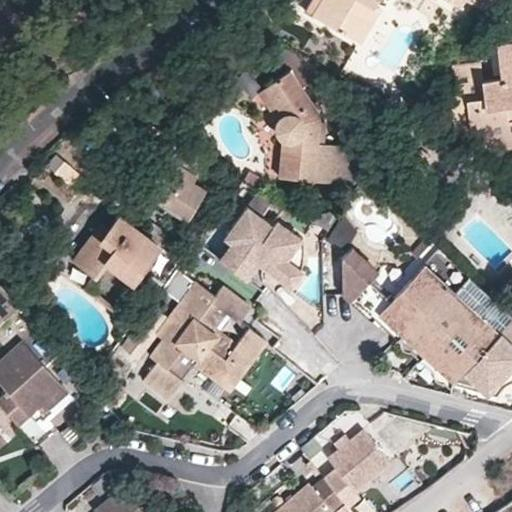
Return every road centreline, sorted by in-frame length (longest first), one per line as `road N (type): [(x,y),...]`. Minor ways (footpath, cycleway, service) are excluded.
road 1 (residential): [(33,511),(93,461),(121,453),(215,473),(246,468),(348,391),(474,418),(510,441)]
road 2 (residential): [(201,0),(0,164)]
